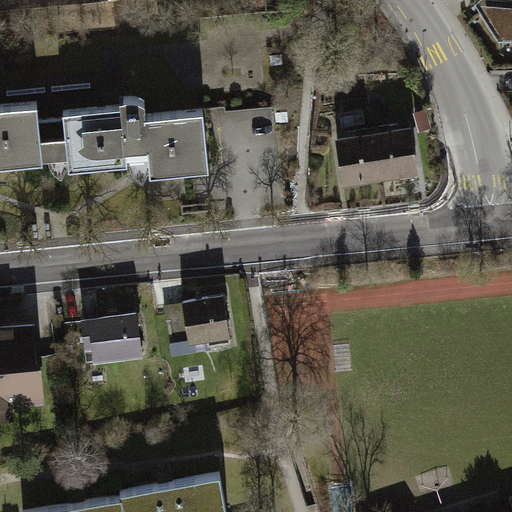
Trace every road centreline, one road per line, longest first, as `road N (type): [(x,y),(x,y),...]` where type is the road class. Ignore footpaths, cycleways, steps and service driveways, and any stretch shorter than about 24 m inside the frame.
road 1 (residential): [(0,270),(493,225)]
road 2 (track): [(248,247),(298,511)]
road 3 (tertiary): [(493,225),(474,128),(453,74),(408,0)]
